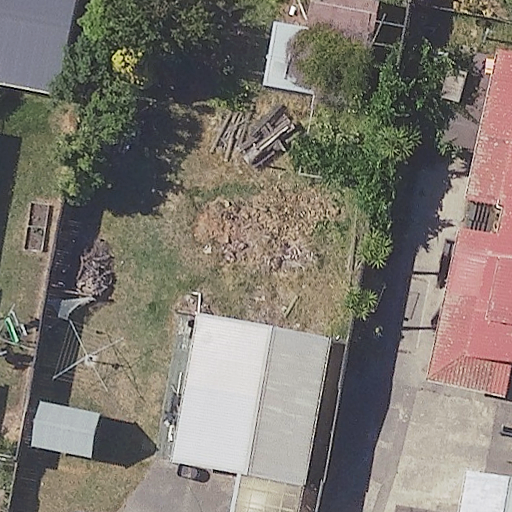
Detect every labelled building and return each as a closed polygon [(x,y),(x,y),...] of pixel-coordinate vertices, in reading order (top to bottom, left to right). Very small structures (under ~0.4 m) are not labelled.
[(85,0),(0,0),(0,93),(61,107),(85,0)] [(330,31),(273,28),(269,99),(326,102),(330,31)] [(511,66),(441,393),(509,407),(511,395),(511,66)] [(238,265),(228,327),(202,323),(179,468),(310,488),(329,367),(343,281),(238,265)] [(511,511),(511,489),(476,483),(471,511),(511,511)]
